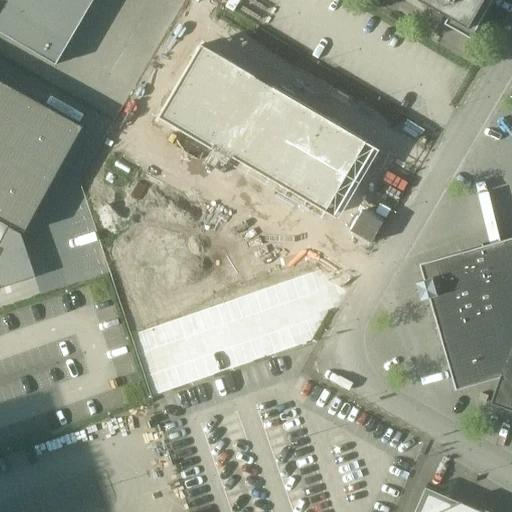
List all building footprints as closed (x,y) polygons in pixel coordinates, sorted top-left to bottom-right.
[(0,0),(0,33),(55,66),(93,0),(0,0)] [(443,16),(447,17),(443,25),(469,40),(491,0),(414,0),(433,10),(430,15),(429,15),(428,16),(440,22),(441,21),(440,21),(443,16)] [(200,46),(157,119),(211,151),(213,148),(325,214),(337,221),(378,151),(366,143),(200,46)] [(0,220),(24,233),(82,128),(0,82),(0,220)] [(0,252),(0,289),(35,278),(20,235),(7,227),(0,240),(0,250),(1,251),(0,252)] [(423,281),(414,284),(419,301),(428,298),(455,391),(498,379),(511,338),(511,238),(419,265),(423,281)] [(511,338),(498,379),(489,405),(511,412),(511,338)] [(480,511),(458,502),(458,503),(424,489),(414,511),(480,511)]
